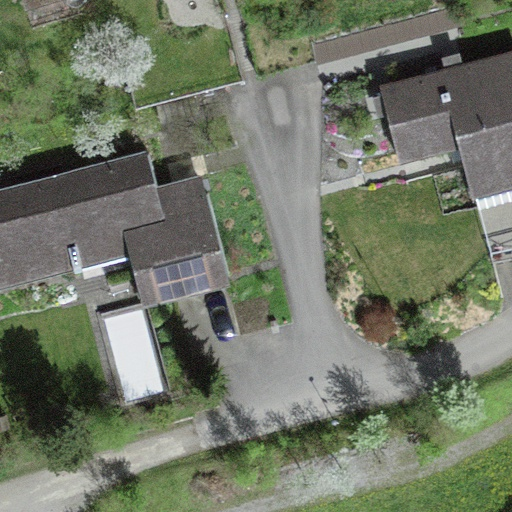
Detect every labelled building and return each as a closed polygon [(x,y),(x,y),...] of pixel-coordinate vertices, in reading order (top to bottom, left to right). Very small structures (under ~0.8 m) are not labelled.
[(7,0),(16,33),(151,0),(7,0)] [(300,0),(276,0),(270,2),(287,67),(316,59),(300,0)] [(270,2),(241,9),(256,75),(287,67),(270,2)] [(200,42),(123,61),(135,107),(242,80),(226,13),(195,21),(200,42)] [(511,55),(383,92),(411,190),(447,179),(463,235),(511,220),(511,55)] [(140,155),(0,192),(0,290),(129,256),(139,295),(232,270),(209,184),(152,200),(140,155)]
